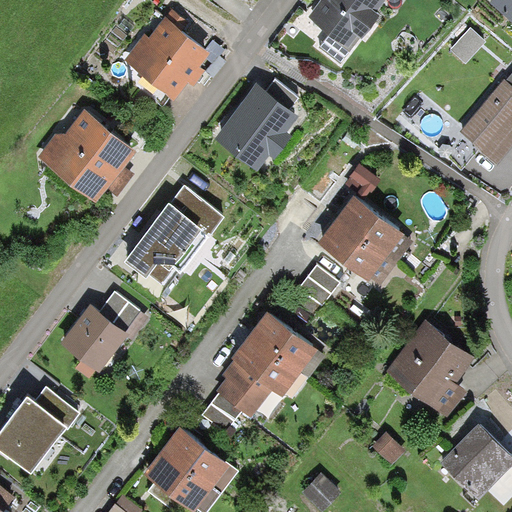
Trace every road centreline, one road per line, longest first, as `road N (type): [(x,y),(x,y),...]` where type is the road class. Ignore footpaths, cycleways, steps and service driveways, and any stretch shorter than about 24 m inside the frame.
road 1 (residential): [(284,0),(0,374)]
road 2 (residential): [(297,226),(82,511)]
road 3 (residential): [(511,219),(498,248),(492,295),(511,342)]
